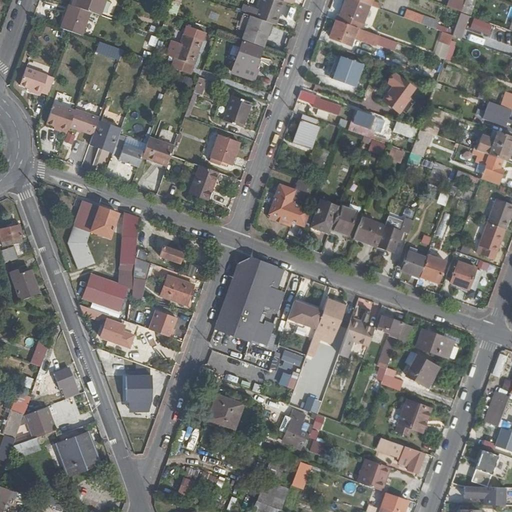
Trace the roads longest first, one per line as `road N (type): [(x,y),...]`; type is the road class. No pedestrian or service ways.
road 1 (tertiary): [(13,171),(138,499)]
road 2 (residential): [(233,239),(138,499)]
road 3 (residential): [(233,239),(492,332)]
road 4 (residential): [(319,0),(233,239)]
road 5 (residential): [(17,163),(233,239)]
road 6 (residential): [(427,511),(492,332)]
